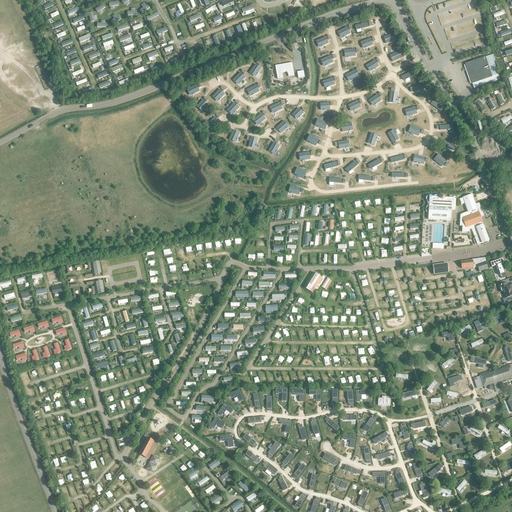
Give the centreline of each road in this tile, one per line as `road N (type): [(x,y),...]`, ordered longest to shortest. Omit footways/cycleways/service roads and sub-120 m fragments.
road 1 (residential): [(0,142),(60,111),(120,100),(383,0)]
road 2 (unclassified): [(511,241),(473,139),(389,0)]
road 3 (unknown): [(274,328),(248,371),(382,375),(371,329)]
road 4 (residential): [(54,511),(0,358)]
